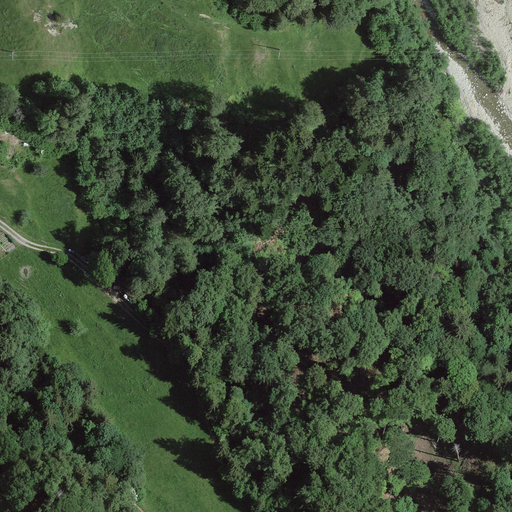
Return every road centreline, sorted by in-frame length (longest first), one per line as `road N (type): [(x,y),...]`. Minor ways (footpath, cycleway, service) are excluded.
road 1 (track): [(0,223),(26,243),(70,257),(148,331)]
road 2 (track): [(0,430),(103,479),(142,511)]
